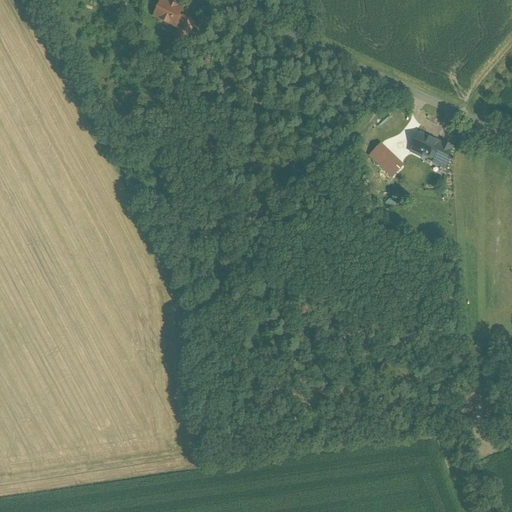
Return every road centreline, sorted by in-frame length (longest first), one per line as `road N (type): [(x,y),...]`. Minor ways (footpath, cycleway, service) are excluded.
road 1 (track): [(390,82),(368,120),(261,239),(234,331),(229,403),(234,429),(268,444),(360,429),(385,389)]
road 2 (unclassified): [(212,0),(511,138)]
